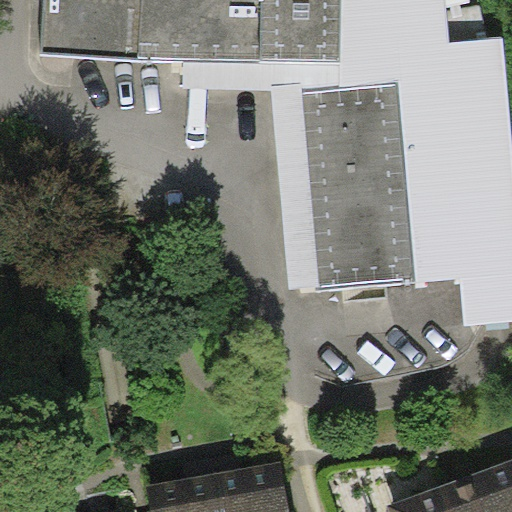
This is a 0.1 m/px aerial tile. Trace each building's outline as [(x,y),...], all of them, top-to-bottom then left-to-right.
[(340,63),(343,0),(44,0),(42,54),(183,61),(261,59),(261,63),(340,63)] [(444,0),(343,0),(340,63),(339,82),(400,77),(418,281),(461,277),(465,324),(511,320),(511,139),(503,37),(449,42),(444,0)] [(304,85),(339,82),(340,63),(261,63),(261,59),(183,61),(185,87),(273,89),(272,85),(304,85)] [(400,77),(339,82),(304,85),(321,284),(322,289),(418,281),(400,77)] [(321,284),(304,85),(272,85),(273,89),(290,286),(321,284)] [(511,511),(511,458),(387,505),(389,511),(511,511)] [(249,467),(214,473),(220,511),(289,511),(280,461),(249,467)] [(179,479),(147,485),(151,511),(220,511),(214,473),(179,479)]
